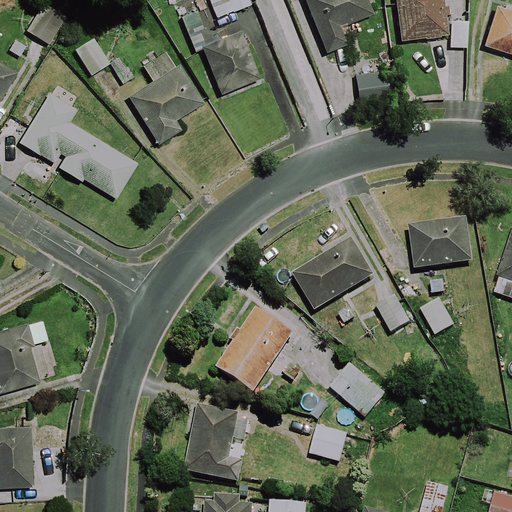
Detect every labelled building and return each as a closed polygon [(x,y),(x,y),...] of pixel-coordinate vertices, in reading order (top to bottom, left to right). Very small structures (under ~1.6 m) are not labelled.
[(251,6),(248,0),(215,0),(223,17),(251,6)] [(373,14),(368,0),(308,0),(327,52),(354,42),(347,23),(373,14)] [(447,37),(443,0),(398,0),(402,41),(447,37)] [(511,5),(498,1),(485,42),(511,50),(511,5)] [(63,18),(42,5),(25,34),(46,47),(63,18)] [(204,47),(223,94),(261,79),(241,32),(204,47)] [(108,65),(90,40),(71,53),(90,78),(108,65)] [(201,106),(169,53),(141,70),(151,86),(128,99),(157,146),(179,133),(173,123),(201,106)] [(0,103),(18,73),(0,62),(0,103)] [(388,106),(382,74),(353,79),(358,111),(388,106)] [(52,94),(22,143),(117,200),(139,163),(71,122),(78,110),(52,94)] [(425,271),(429,296),(447,294),(443,269),(470,265),(464,221),(406,229),(412,273),(425,271)] [(511,230),(511,231),(491,296),(511,302),(511,230)] [(312,315),(378,275),(366,255),(360,259),(349,241),(289,278),(312,315)] [(408,326),(395,300),(375,310),(388,336),(408,326)] [(452,328),(437,303),(419,313),(433,339),(452,328)] [(212,371),(256,397),(292,335),(248,310),(212,371)] [(0,394),(38,385),(23,329),(0,335),(0,394)] [(383,398),(348,366),(328,390),(363,421),(383,398)] [(248,422),(199,408),(182,472),(234,487),(240,467),(226,463),(232,441),(242,444),(248,422)] [(345,437),(315,429),(307,456),(337,465),(345,437)] [(0,490),(32,490),(31,430),(0,430),(0,490)] [(440,511),(446,489),(426,484),(418,511),(440,511)] [(304,511),(305,505),(268,503),(267,511),(250,511),(251,506),(240,505),(240,496),(206,493),(204,511),(304,511)] [(511,511),(511,500),(494,496),(489,511),(511,511)]
